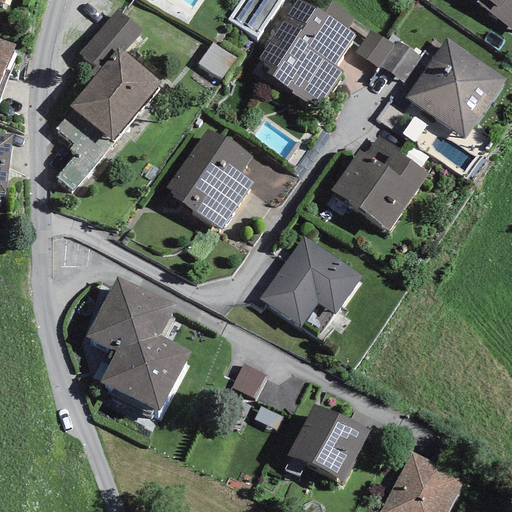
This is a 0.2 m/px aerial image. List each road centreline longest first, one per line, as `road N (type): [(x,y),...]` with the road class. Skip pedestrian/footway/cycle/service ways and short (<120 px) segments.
road 1 (residential): [(363,99),(212,319),(115,262),(29,228)]
road 2 (residential): [(29,228),(69,425),(105,511)]
road 3 (residential): [(66,0),(30,129),(29,228)]
